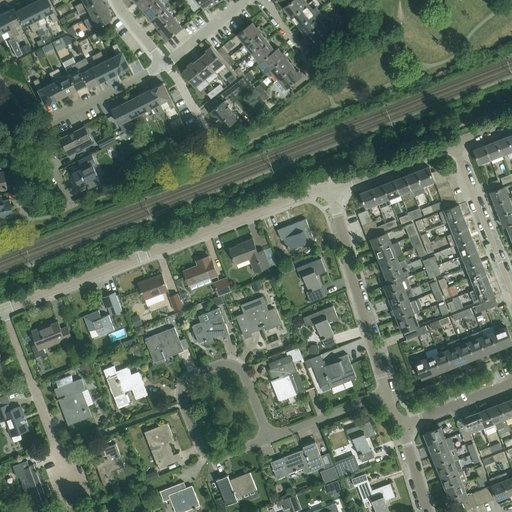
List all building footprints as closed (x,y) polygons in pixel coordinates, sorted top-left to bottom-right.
[(42,16),(34,0),(33,0),(30,2),(31,3),(25,6),(37,30),(41,27),(37,19),(42,16)] [(34,0),(42,16),(48,13),(52,22),(57,20),(47,0),(34,0)] [(82,0),(83,1),(74,6),(77,10),(96,0),(82,0)] [(103,4),(101,0),(96,0),(77,10),(79,15),(87,10),(90,16),(107,8),(104,3),(103,4)] [(143,10),(156,0),(137,0),(135,3),(136,2),(143,10)] [(150,21),(167,7),(160,0),(156,0),(143,10),(148,16),(146,17),(150,21)] [(199,8),(193,0),(188,4),(194,11),(199,8)] [(209,5),(215,2),(213,0),(200,0),(205,9),(210,6),(209,5)] [(292,16),(307,4),(303,0),(292,0),(283,8),(287,12),(288,11),(292,16)] [(342,6),(337,0),(330,0),(337,10),(342,6)] [(297,26),(317,10),(315,7),(311,10),(307,4),(292,16),(296,21),(295,22),(297,26)] [(20,22),(12,6),(8,8),(8,10),(3,13),(14,37),(19,34),(14,25),(20,22)] [(37,30),(25,6),(19,9),(18,8),(14,10),(12,6),(20,22),(22,26),(28,24),(32,32),(37,30)] [(349,17),(342,6),(337,10),(344,20),(349,17)] [(158,29),(174,16),(167,7),(150,21),(151,20),(158,29)] [(109,12),(107,8),(90,16),(93,22),(85,26),(87,31),(111,19),(108,13),(109,12)] [(306,35),(321,22),(317,17),(320,14),(317,10),(297,26),(302,31),(303,30),(306,35)] [(14,37),(3,13),(0,13),(0,32),(6,30),(10,39),(14,37)] [(182,27),(174,16),(158,29),(163,34),(162,35),(165,40),(182,27)] [(237,35),(245,44),(260,32),(262,31),(258,26),(257,27),(252,22),(237,35)] [(326,29),(321,22),(306,35),(311,40),(310,41),(313,46),(333,30),(330,26),(326,29)] [(70,27),(65,29),(67,33),(75,36),(70,27)] [(268,41),(260,32),(245,44),(252,54),(268,41)] [(15,37),(8,41),(9,44),(16,57),(22,54),(15,40),(16,40),(15,37)] [(59,38),(52,42),(54,46),(61,43),(59,38)] [(263,60),(275,50),(268,41),(252,54),(260,63),(263,60)] [(116,43),(111,46),(116,55),(110,57),(118,74),(123,71),(122,70),(128,67),(116,43)] [(224,63),(210,46),(206,50),(207,51),(202,55),(214,71),(224,63)] [(217,50),(225,60),(230,56),(222,47),(217,50)] [(278,47),(275,50),(263,60),(270,69),(286,57),(287,56),(284,52),(282,53),(278,47)] [(118,74),(110,57),(105,60),(100,51),(96,54),(107,77),(113,74),(114,76),(118,74)] [(107,77),(96,54),(91,56),(95,65),(90,68),(98,84),(102,82),(102,80),(107,77)] [(214,71),(202,55),(193,63),(192,61),(191,62),(205,78),(214,71)] [(235,62),(230,56),(225,60),(230,66),(235,62)] [(294,67),(286,57),(270,69),(278,79),(294,67)] [(98,84),(90,68),(84,71),(80,62),(75,64),(87,88),(93,85),(94,86),(98,84)] [(205,78),(191,62),(187,65),(188,66),(183,71),(195,86),(205,78)] [(87,88),(75,64),(74,63),(64,68),(67,74),(68,74),(76,91),(80,88),(80,87),(85,84),(87,88)] [(238,67),(234,71),(239,77),(243,73),(238,67)] [(294,67),(278,79),(274,83),(281,92),(286,89),(302,75),(299,70),(297,71),(294,67)] [(68,74),(67,74),(62,77),(57,68),(53,71),(65,94),(71,91),(72,93),(76,91),(68,74)] [(65,94),(53,71),(48,73),(53,82),(47,85),(56,101),(60,99),(59,97),(65,94)] [(250,72),(245,75),(249,81),(254,78),(250,72)] [(230,84),(236,79),(233,74),(226,79),(230,84)] [(56,101),(47,85),(42,87),(37,78),(32,81),(44,105),(51,102),(51,103),(56,101)] [(223,93),(228,99),(242,88),(237,82),(223,93)] [(156,85),(152,87),(160,103),(166,100),(170,109),(175,107),(163,83),(157,86),(156,85)] [(220,84),(214,89),(217,94),(223,89),(220,84)] [(259,94),(264,91),(259,84),(254,88),(259,94)] [(160,103),(152,87),(151,87),(152,88),(147,91),(146,90),(142,92),(150,108),(155,105),(160,114),(165,112),(160,103)] [(211,98),(217,94),(214,89),(207,94),(211,98)] [(268,97),(264,91),(259,94),(264,100),(268,97)] [(150,108),(142,92),(137,94),(138,96),(132,99),(144,122),(149,120),(144,111),(150,108)] [(144,122),(132,99),(126,102),(126,100),(121,102),(130,119),(135,116),(140,125),(144,122)] [(130,119),(121,102),(117,105),(118,106),(111,109),(124,133),(128,130),(124,122),(130,119)] [(237,119),(224,102),(210,112),(223,129),(237,119)] [(180,117),(170,123),(175,132),(185,127),(180,117)] [(93,143),(84,126),(61,138),(70,155),(93,143)] [(99,141),(102,148),(116,141),(112,134),(99,141)] [(511,146),(508,137),(508,136),(508,137),(497,141),(497,140),(502,154),(511,150),(511,146)] [(502,154),(497,140),(496,140),(497,141),(486,145),(491,158),(502,154)] [(130,144),(121,148),(125,157),(134,152),(130,144)] [(491,158),(486,145),(485,145),(485,146),(474,150),(474,149),(479,163),(480,163),(479,163),(491,158)] [(97,166),(91,154),(79,160),(83,168),(74,172),(81,186),(86,183),(89,188),(100,182),(98,177),(94,167),(97,166)] [(435,181),(433,178),(431,172),(429,167),(418,171),(423,185),(435,181)] [(433,178),(446,173),(443,168),(431,172),(433,178)] [(426,192),(423,185),(418,171),(406,175),(415,197),(426,192)] [(436,183),(448,179),(446,173),(433,178),(435,181),(436,183)] [(415,197),(406,175),(395,180),(401,194),(403,201),(415,197)] [(503,184),(511,180),(511,178),(510,178),(509,175),(501,178),(503,184)] [(438,189),(450,184),(448,179),(436,183),(438,189)] [(487,183),(489,189),(501,185),(499,179),(487,183)] [(401,194),(395,180),(384,184),(389,198),(401,194)] [(389,198),(384,184),(372,189),(378,203),(389,198)] [(440,194),(452,190),(450,184),(438,189),(440,194)] [(491,192),(495,203),(509,198),(504,187),(490,192),(490,193),(491,192)] [(378,203),(372,189),(361,193),(366,207),(378,203)] [(442,200),(454,195),(452,190),(440,194),(442,200)] [(456,202),(454,195),(442,200),(445,206),(456,202)] [(511,205),(509,198),(495,203),(495,204),(495,203),(500,214),(511,209),(511,205)] [(0,223),(6,222),(5,216),(11,214),(8,199),(0,200),(0,223)] [(440,202),(430,206),(431,209),(433,208),(433,209),(434,211),(442,208),(440,202)] [(445,210),(450,221),(463,216),(459,204),(445,210)] [(434,211),(433,209),(433,208),(431,209),(430,206),(422,209),(424,215),(434,211)] [(409,214),(407,215),(408,218),(410,217),(411,220),(422,216),(419,207),(408,212),(409,214)] [(411,220),(410,217),(408,218),(407,215),(406,215),(404,209),(396,212),(401,224),(411,220)] [(511,209),(500,214),(499,215),(500,215),(504,225),(504,226),(507,225),(511,222),(511,209)] [(357,213),(360,219),(369,216),(367,210),(357,213)] [(372,222),(369,216),(360,219),(362,226),(372,222)] [(468,227),(463,216),(450,221),(454,233),(468,227)] [(419,230),(420,233),(425,231),(425,229),(429,227),(427,222),(429,222),(427,217),(415,221),(419,230)] [(284,238),(288,250),(290,249),(290,248),(301,244),(302,248),(315,243),(306,218),(293,223),(297,234),(284,238)] [(395,220),(385,223),(386,226),(388,226),(389,229),(388,229),(397,226),(395,220)] [(374,221),(372,222),(362,226),(364,231),(377,227),(374,221)] [(389,229),(388,226),(386,226),(385,223),(377,227),(379,233),(388,229),(389,229)] [(405,226),(410,237),(417,234),(412,223),(405,226)] [(379,233),(377,227),(364,231),(367,237),(379,233)] [(472,239),(468,227),(454,233),(458,244),(472,239)] [(426,233),(425,231),(420,233),(421,235),(425,244),(430,242),(436,239),(433,231),(426,233)] [(371,239),(375,250),(392,243),(387,232),(371,239)] [(412,238),(416,247),(421,245),(418,236),(412,238)] [(232,256),(233,258),(234,258),(236,263),(249,258),(255,272),(269,266),(263,250),(257,252),(252,239),(244,242),(244,243),(239,246),(238,245),(230,248),(233,256),(232,256)] [(476,250),(472,239),(458,244),(463,255),(476,250)] [(433,251),(430,242),(425,244),(428,253),(433,251)] [(396,255),(392,243),(375,250),(380,261),(396,255)] [(425,254),(421,245),(416,247),(419,256),(425,254)] [(481,261),(476,250),(463,255),(467,266),(481,261)] [(399,261),(396,255),(380,261),(384,272),(401,266),(408,263),(406,258),(399,261)] [(185,277),(186,279),(187,279),(189,285),(210,277),(211,277),(218,275),(212,260),(210,260),(209,256),(196,260),(198,265),(183,271),(186,277),(185,277)] [(434,256),(428,258),(432,267),(438,265),(434,256)] [(321,258),(297,268),(301,280),(305,279),(310,290),(308,290),(306,291),(310,301),(322,297),(319,288),(320,287),(316,275),(326,271),(321,258)] [(432,267),(428,258),(422,260),(426,269),(432,267)] [(485,272),(481,261),(467,266),(472,278),(485,272)] [(441,273),(438,265),(432,267),(435,276),(441,273)] [(389,284),(406,277),(410,276),(407,269),(403,271),(401,266),(384,272),(389,284)] [(435,276),(432,267),(426,269),(429,278),(435,276)] [(439,280),(442,289),(448,287),(445,280),(461,274),(459,270),(443,276),(444,278),(439,280)] [(490,284),(485,272),(472,278),(476,289),(490,284)] [(139,283),(145,299),(168,290),(162,274),(149,278),(150,280),(140,284),(139,283)] [(215,286),(219,295),(231,290),(226,277),(219,280),(221,284),(215,286)] [(410,288),(406,277),(389,284),(384,285),(389,297),(405,290),(410,288)] [(453,284),(456,292),(465,289),(462,280),(453,284)] [(430,283),(433,292),(439,290),(435,281),(430,283)] [(494,295),(490,284),(476,289),(468,292),(472,303),(481,300),(494,295)] [(452,286),(448,287),(442,289),(446,298),(451,296),(455,294),(452,286)] [(410,302),(405,290),(389,297),(393,308),(410,302)] [(443,299),(439,290),(433,292),(437,301),(443,299)] [(108,307),(111,314),(122,310),(115,292),(101,297),(105,308),(108,307)] [(178,293),(170,296),(176,310),(183,307),(178,293)] [(244,313),(236,316),(240,326),(248,323),(252,332),(258,330),(257,327),(259,326),(260,327),(265,325),(266,330),(281,324),(274,308),(269,310),(263,296),(240,304),(244,313)] [(495,298),(482,303),(484,306),(484,305),(486,309),(498,304),(495,298)] [(415,299),(410,302),(393,308),(398,320),(414,313),(420,311),(415,299)] [(453,300),(447,302),(451,312),(457,310),(453,300)] [(486,309),(484,305),(484,306),(482,303),(475,306),(478,313),(486,309)] [(444,304),(439,306),(443,315),(448,313),(444,304)] [(333,305),(303,317),(306,325),(313,323),(315,327),(317,326),(322,338),(320,338),(324,348),(336,343),(328,322),(338,318),(333,305)] [(201,322),(192,325),(199,343),(205,340),(205,341),(206,340),(208,343),(207,340),(221,334),(223,337),(229,334),(219,307),(199,315),(201,322)] [(470,307),(461,311),(462,314),(464,313),(465,316),(473,313),(470,307)] [(84,316),(89,331),(97,328),(100,335),(114,329),(108,314),(101,317),(99,310),(84,316)] [(465,316),(464,313),(462,314),(461,311),(453,314),(455,320),(465,316)] [(419,324),(414,313),(398,320),(402,331),(419,324)] [(448,316),(438,320),(439,323),(441,322),(442,325),(450,322),(448,316)] [(432,329),(442,325),(441,322),(439,323),(438,320),(430,323),(432,329)] [(37,357),(45,354),(43,348),(64,340),(65,343),(73,340),(67,326),(61,329),(58,321),(45,326),(45,325),(32,330),(37,343),(32,345),(37,357)] [(425,326),(418,328),(419,331),(418,331),(420,335),(419,335),(428,332),(425,326)] [(156,334),(145,338),(154,362),(161,359),(160,357),(164,356),(165,360),(166,359),(165,356),(176,351),(177,353),(184,350),(180,341),(174,327),(156,334)] [(511,340),(506,327),(495,331),(502,347),(511,343),(511,340)] [(420,335),(418,331),(419,331),(418,328),(405,334),(407,340),(419,335),(420,335)] [(502,347),(495,331),(484,335),(490,352),(502,347)] [(490,352),(484,335),(473,340),(479,356),(490,352)] [(468,360),(461,344),(459,338),(448,343),(450,349),(456,365),(468,360)] [(479,356),(473,340),(461,344),(468,360),(479,356)] [(456,365),(450,349),(439,353),(446,369),(456,365)] [(446,369),(439,353),(428,357),(434,373),(446,369)] [(321,354),(308,359),(311,367),(313,366),(321,386),(329,383),(331,388),(343,383),(356,378),(347,354),(334,359),(335,362),(325,366),(321,354)] [(271,368),(268,369),(271,376),(273,375),(274,379),(271,380),(271,381),(275,380),(279,391),(278,392),(280,399),(296,392),(304,389),(297,371),(292,360),(290,355),(269,364),(271,368)] [(434,373),(428,357),(416,362),(422,378),(423,378),(434,373)] [(104,370),(114,396),(118,406),(128,402),(124,391),(132,388),(136,399),(148,394),(140,373),(132,376),(128,366),(116,371),(114,366),(104,370)] [(86,389),(82,378),(54,388),(58,398),(56,399),(57,401),(59,400),(68,425),(92,416),(82,390),(86,389)] [(511,414),(511,402),(511,399),(499,404),(505,417),(511,414)] [(7,404),(0,407),(0,421),(6,419),(14,442),(22,439),(19,433),(28,430),(25,422),(25,421),(24,421),(23,417),(24,416),(20,406),(10,410),(7,404)] [(505,417),(499,404),(488,408),(497,428),(508,423),(505,417)] [(497,428),(488,408),(477,413),(482,426),(483,426),(486,433),(497,429),(497,428)] [(482,426),(477,413),(466,417),(471,431),(482,426)] [(457,421),(461,433),(465,431),(465,432),(468,431),(463,418),(457,421)] [(346,430),(351,443),(355,441),(359,453),(358,453),(359,455),(362,462),(374,457),(371,449),(370,450),(365,438),(376,434),(371,421),(346,430)] [(144,431),(158,468),(182,459),(179,452),(173,454),(170,446),(167,447),(166,443),(174,440),(168,422),(144,431)] [(424,434),(429,445),(445,438),(440,427),(424,433),(424,434)] [(471,439),(468,431),(465,432),(465,431),(461,433),(465,441),(471,439)] [(449,450),(445,438),(429,445),(433,456),(449,450)] [(271,462),(277,479),(289,474),(288,473),(303,467),(305,473),(324,465),(315,441),(303,446),(304,451),(299,453),(298,451),(282,457),(282,459),(272,463),(271,461),(271,462)] [(499,442),(491,445),(492,447),(490,448),(491,452),(502,448),(499,442)] [(104,486),(115,482),(111,470),(124,466),(116,443),(92,452),(94,458),(102,455),(104,460),(96,463),(104,486)] [(467,445),(470,454),(476,452),(473,443),(467,445)] [(491,452),(490,448),(492,447),(491,445),(481,449),(483,455),(491,452)] [(454,461),(449,450),(433,456),(437,467),(454,461)] [(480,461),(476,452),(470,454),(474,463),(480,461)] [(502,452),(494,455),(496,457),(493,458),(495,461),(504,457),(502,452)] [(495,461),(493,458),(496,457),(494,455),(484,459),(487,464),(495,461)] [(356,456),(336,464),(341,476),(360,468),(356,456)] [(459,459),(454,461),(437,467),(442,479),(464,470),(459,459)] [(29,467),(17,471),(19,477),(28,499),(30,507),(31,510),(36,508),(48,503),(41,485),(42,484),(37,469),(36,469),(34,464),(29,466),(29,467)] [(476,468),(479,477),(485,474),(481,465),(476,468)] [(468,481),(464,470),(442,479),(446,490),(462,483),(468,481)] [(146,475),(147,480),(159,476),(157,471),(146,475)] [(217,479),(226,505),(238,500),(237,496),(257,489),(250,472),(249,472),(250,473),(237,478),(237,479),(232,481),(231,480),(230,480),(228,476),(228,475),(217,479)] [(366,473),(352,479),(355,486),(357,485),(363,501),(368,500),(370,505),(374,504),(377,511),(388,511),(384,500),(395,496),(390,483),(372,490),(366,473)] [(488,483),(485,474),(479,477),(483,485),(488,483)] [(509,494),(504,481),(501,474),(489,478),(498,499),(509,494)] [(184,482),(160,491),(164,501),(171,498),(176,511),(182,511),(200,505),(192,485),(186,487),(184,482)] [(467,495),(462,483),(446,490),(451,501),(455,500),(460,498),(466,495),(467,495)] [(489,486),(483,489),(488,501),(494,498),(489,486)] [(488,501),(483,489),(477,491),(483,503),(488,501)] [(483,503),(477,491),(472,493),(477,505),(483,503)] [(477,505),(472,493),(467,495),(466,495),(471,508),(477,505)] [(471,508),(466,495),(460,498),(463,503),(465,510),(471,508)] [(336,503),(310,511),(339,511),(336,504),(336,503)]
